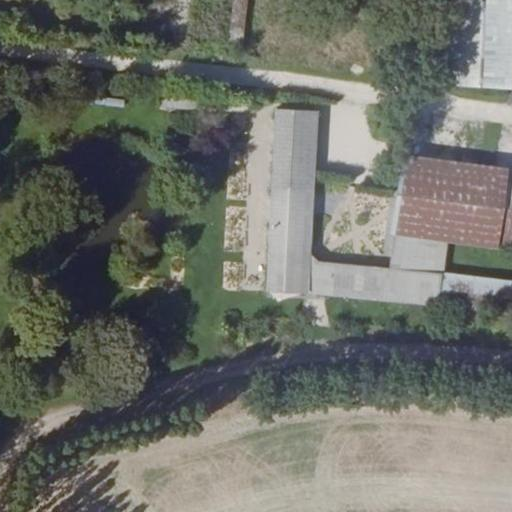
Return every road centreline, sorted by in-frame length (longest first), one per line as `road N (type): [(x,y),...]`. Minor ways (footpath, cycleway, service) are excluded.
road 1 (unclassified): [(511,358),(379,348),(283,356),(104,402),(30,430),(0,456)]
road 2 (unclassified): [(0,53),(511,118)]
